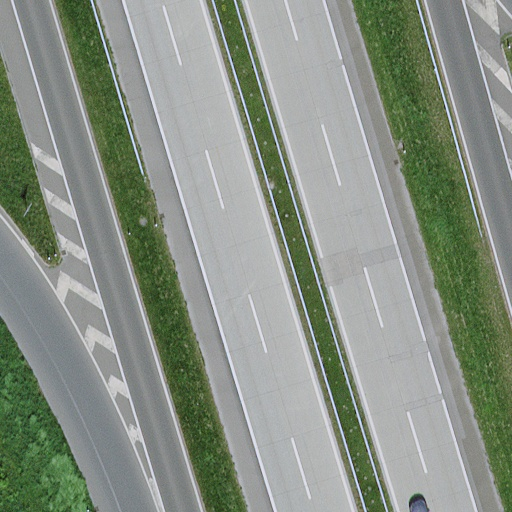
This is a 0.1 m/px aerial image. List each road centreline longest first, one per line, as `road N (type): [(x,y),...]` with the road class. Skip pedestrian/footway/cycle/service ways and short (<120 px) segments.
road 1 (motorway): [(441,511),(288,0)]
road 2 (motorway): [(42,0),(194,511)]
road 3 (motorway): [(167,0),(319,511)]
road 4 (motorway): [(0,238),(39,289),(145,511)]
road 5 (motorway): [(511,234),(448,0)]
